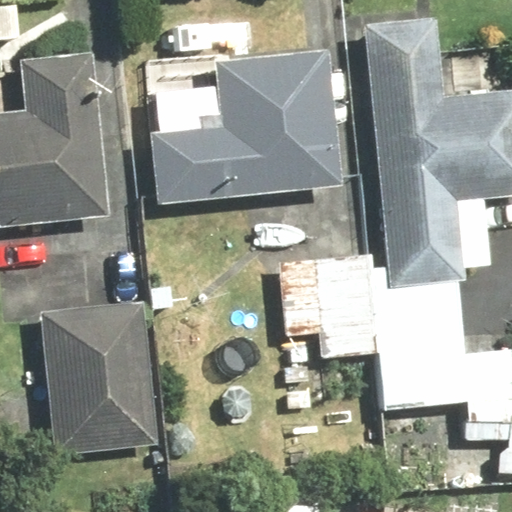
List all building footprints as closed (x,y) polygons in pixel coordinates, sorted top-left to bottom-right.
[(511,108),(432,114),(428,27),(367,31),(377,283),(447,278),(445,206),(511,200),(511,108)] [(320,72),(202,71),(201,132),(142,132),(141,213),(318,215),(320,72)] [(0,117),(0,240),(85,241),(87,119),(0,117)] [(358,426),(440,425),(440,436),(502,435),(502,366),(445,367),(445,301),(370,302),(370,269),(263,271),(263,369),(358,368),(358,426)] [(136,320),(30,328),(40,468),(146,460),(136,320)]
